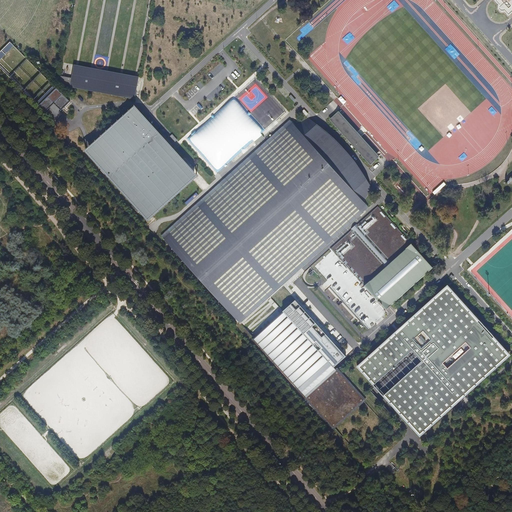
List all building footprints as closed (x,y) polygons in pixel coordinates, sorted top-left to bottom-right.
[(392,12),(400,5),(396,0),(388,7),(392,12)] [(505,11),(509,15),(511,12),(511,0),(495,0),(495,1),(499,5),(498,9),(501,11),(505,11)] [(0,59),(13,46),(9,41),(0,50),(0,59)] [(455,58),(459,54),(454,49),(450,53),(455,58)] [(139,77),(75,65),(70,87),(135,100),(139,77)] [(71,78),(61,76),(60,83),(69,85),(71,78)] [(49,114),(56,120),(63,112),(57,106),(49,114)] [(89,152),(148,218),(194,176),(136,110),(92,150),(89,152)] [(330,120),(371,165),(380,157),(339,112),(330,120)] [(481,120),(476,125),(479,129),(485,124),(481,120)] [(162,237),(239,323),(368,207),(363,202),(305,137),(291,121),(162,237)] [(318,125),(305,137),(363,202),(372,187),(359,165),(341,144),(318,125)] [(260,133),(253,140),(257,143),(264,137),(260,133)] [(67,141),(74,147),(78,142),(72,136),(67,141)] [(378,207),(331,248),(360,281),(366,282),(376,274),(379,258),(382,262),(385,260),(367,251),(375,252),(376,247),(383,250),(384,248),(379,247),(380,237),(374,243),(367,236),(370,232),(381,234),(374,230),(376,228),(373,225),(385,228),(386,226),(392,227),(391,229),(395,230),(395,227),(388,219),(387,222),(383,222),(386,216),(378,207)] [(365,286),(387,310),(434,268),(413,244),(365,286)] [(329,287),(324,292),(332,301),(337,297),(329,287)] [(509,355),(448,288),(359,367),(420,435),(509,355)] [(255,337),(305,393),(335,366),(346,356),(295,300),(282,313),(255,337)] [(354,317),(342,303),(338,306),(350,320),(354,317)] [(335,366),(305,393),(333,424),(363,397),(335,366)]
